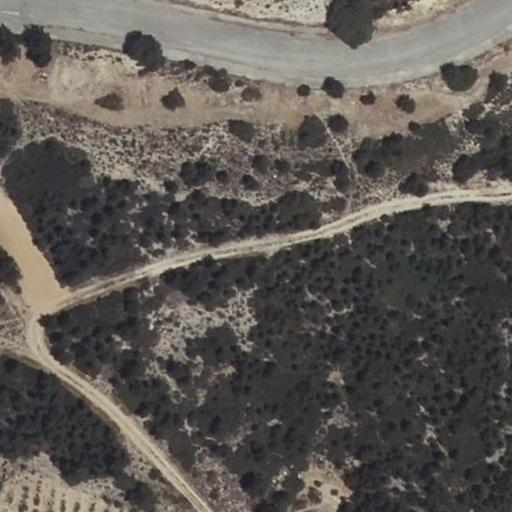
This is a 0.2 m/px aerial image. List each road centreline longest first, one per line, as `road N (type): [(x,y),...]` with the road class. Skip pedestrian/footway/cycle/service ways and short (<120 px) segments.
road 1 (track): [(206,511),(99,393),(44,358),(33,336),(39,313),(181,259),(339,227),(383,208),(511,193)]
road 2 (unclassified): [(43,0),(239,44),(338,55),(447,35),(508,0)]
